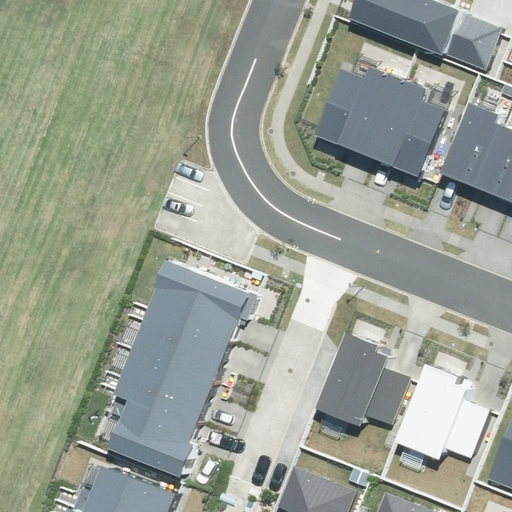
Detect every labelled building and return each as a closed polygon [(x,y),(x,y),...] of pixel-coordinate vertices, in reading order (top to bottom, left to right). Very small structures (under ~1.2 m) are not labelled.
[(437,0),(360,0),(353,18),(486,70),(502,29),(461,13),(462,10),(437,0)] [(328,130),(378,150),(409,73),(381,62),(376,74),(354,65),(328,130)] [(378,150),(428,170),(454,105),(431,96),(435,84),(409,73),(378,150)] [(511,110),(483,99),(455,168),(485,180),(510,119),(511,113),(511,110)] [(511,119),(510,119),(485,180),(511,190),(511,119)] [(178,256),(160,301),(241,334),(259,289),(178,256)] [(160,301),(141,346),(223,379),(241,334),(160,301)] [(357,326),(327,402),(371,419),(376,409),(398,418),(415,372),(395,364),(400,352),(388,348),(391,340),(357,326)] [(123,391),(140,398),(204,424),(223,379),(141,346),(123,391)] [(440,361),(411,437),(455,454),(459,444),(481,452),(499,407),(479,399),(484,387),(472,382),(475,375),(440,361)] [(140,398),(121,443),(192,471),(204,440),(199,438),(204,424),(140,398)] [(511,434),(495,476),(511,482),(511,434)] [(116,456),(94,509),(101,511),(173,511),(185,484),(116,456)] [(354,511),(365,485),(304,461),(288,501),(310,510),(309,511),(354,511)] [(456,511),(427,500),(420,497),(395,487),(385,511),(456,511)]
